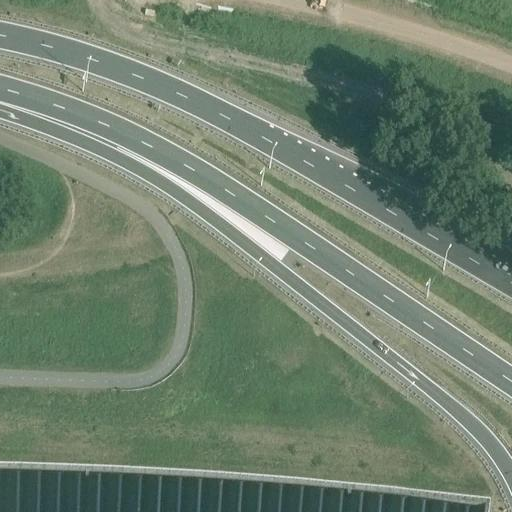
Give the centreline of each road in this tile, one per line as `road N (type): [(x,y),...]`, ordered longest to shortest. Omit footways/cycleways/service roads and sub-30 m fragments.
road 1 (trunk): [(0,92),(211,218),(405,369),(481,437),(511,482)]
road 2 (trunk): [(0,91),(161,157),(511,387)]
road 3 (trunk): [(511,285),(185,99),(86,58),(0,35)]
